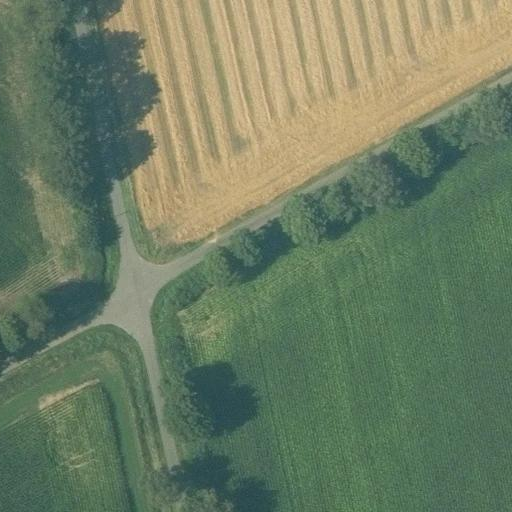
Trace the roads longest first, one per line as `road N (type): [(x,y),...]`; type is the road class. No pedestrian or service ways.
road 1 (unclassified): [(138,293),(511,80)]
road 2 (unclassified): [(77,0),(138,293)]
road 3 (unclassified): [(138,293),(189,511)]
road 4 (unclassified): [(0,370),(138,293)]
